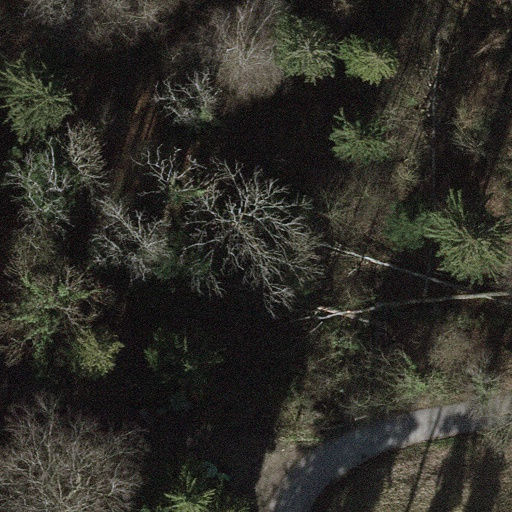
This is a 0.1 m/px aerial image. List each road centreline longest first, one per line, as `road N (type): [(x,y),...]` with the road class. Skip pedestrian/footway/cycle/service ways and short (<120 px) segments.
road 1 (track): [(285,493),(47,420),(0,395)]
road 2 (unclassified): [(511,406),(372,436),(285,493),(283,511)]
